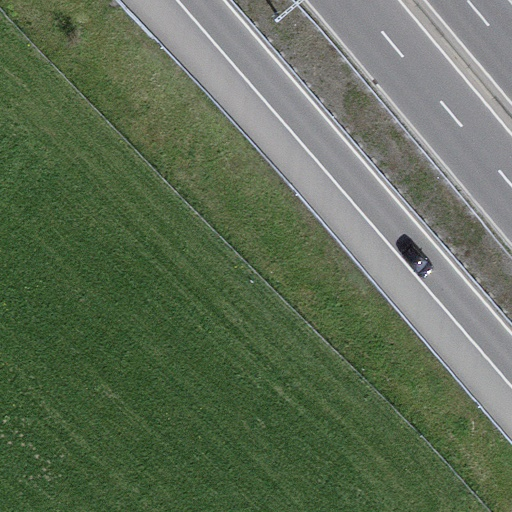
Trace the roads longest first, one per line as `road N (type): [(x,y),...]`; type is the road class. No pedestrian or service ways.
road 1 (motorway): [(176,0),(511,383)]
road 2 (motorway): [(354,0),(511,187)]
